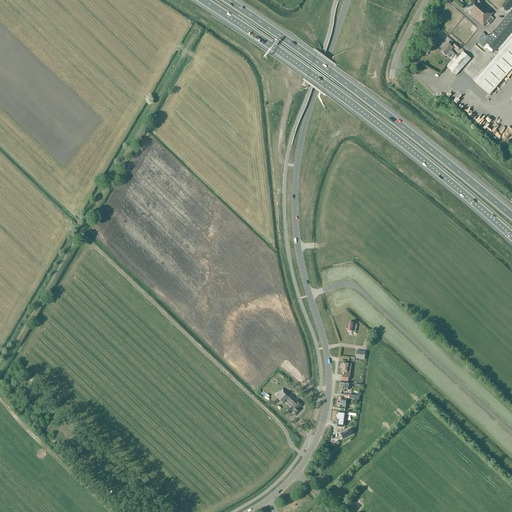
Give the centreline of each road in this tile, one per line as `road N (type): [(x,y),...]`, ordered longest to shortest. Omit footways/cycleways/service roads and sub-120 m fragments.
road 1 (tertiary): [(249,511),(300,467),(325,412),(328,362),(298,254),(295,169),(347,0)]
road 2 (motorway): [(200,0),(337,93),(511,236)]
road 3 (motorway): [(511,215),(226,0)]
road 4 (track): [(307,456),(79,233)]
road 5 (track): [(186,50),(79,233)]
road 6 (track): [(79,233),(0,370)]
road 7 (track): [(0,400),(111,511)]
